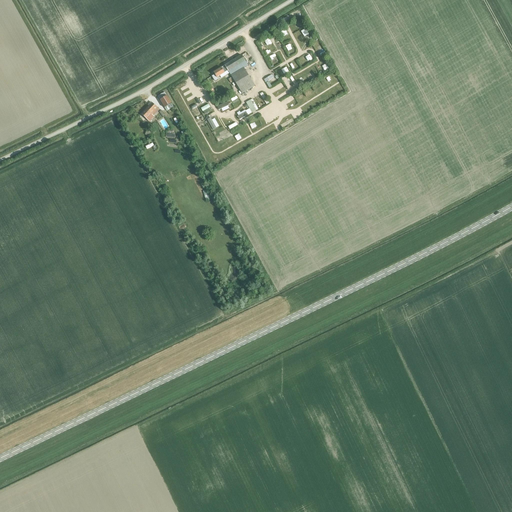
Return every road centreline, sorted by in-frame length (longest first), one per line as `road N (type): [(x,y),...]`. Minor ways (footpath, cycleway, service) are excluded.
road 1 (secondary): [(0,459),(511,205)]
road 2 (unclassified): [(0,158),(144,90),(292,0)]
